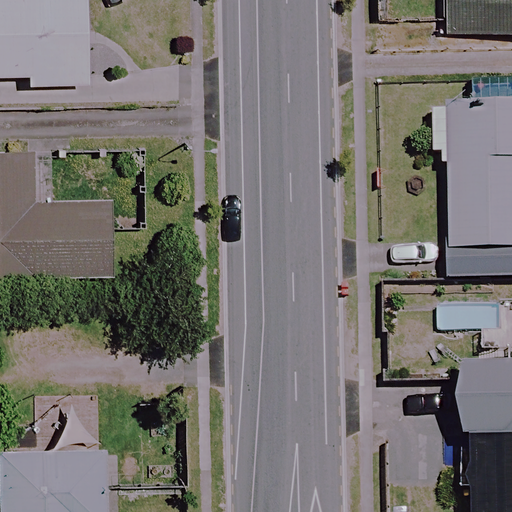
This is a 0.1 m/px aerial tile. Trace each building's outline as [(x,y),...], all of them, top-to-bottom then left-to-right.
[(87,86),(85,0),(0,0),(0,77),(28,78),(28,86),(87,86)] [(511,33),(511,0),(447,0),(447,34),(511,33)] [(511,90),(500,91),(500,108),(433,109),(434,161),(450,160),(452,281),(511,280),(511,90)] [(51,206),(52,156),(0,155),(0,278),(111,280),(111,207),(51,206)] [(511,511),(511,372),(461,374),(463,444),(477,443),(478,511),(511,511)] [(97,452),(96,397),(25,399),(26,428),(0,428),(0,511),(104,511),(104,451),(97,452)]
